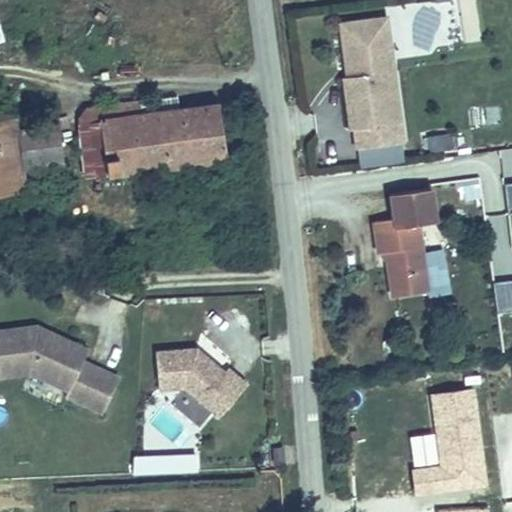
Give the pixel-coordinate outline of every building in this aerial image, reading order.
[(337,21),(338,31),(375,26),(378,46),(387,45),(384,25),(382,15),(337,21)] [(397,119),(387,45),(378,46),(375,26),(338,31),(343,63),(349,62),(350,73),(344,74),(340,75),(347,126),(397,119)] [(87,173),(225,153),(217,99),(179,105),(177,91),(87,103),(79,115),(87,173)] [(31,166),(26,127),(24,113),(0,115),(0,194),(35,190),(31,166)] [(57,124),(26,127),(31,166),(62,162),(57,124)] [(427,154),(454,151),(452,133),(426,136),(427,154)] [(390,211),(369,215),(375,249),(383,247),(390,290),(424,284),(412,216),(428,213),(423,185),(386,191),(390,211)] [(432,296),(450,294),(443,250),(425,252),(432,296)] [(511,282),(493,285),(496,315),(511,312),(511,282)] [(28,315),(0,318),(0,362),(17,361),(66,383),(62,390),(102,408),(119,371),(79,353),(85,340),(48,323),(44,331),(30,325),(28,315)] [(48,323),(28,315),(30,325),(44,331),(48,323)] [(156,348),(159,386),(185,383),(220,412),(247,380),(228,363),(225,367),(197,344),(156,348)] [(473,389),(433,394),(441,467),(413,470),(416,493),(485,485),(473,389)] [(173,405),(145,405),(145,453),(194,453),(193,421),(173,421),(173,405)] [(131,457),(131,476),(196,476),(196,456),(131,457)]
